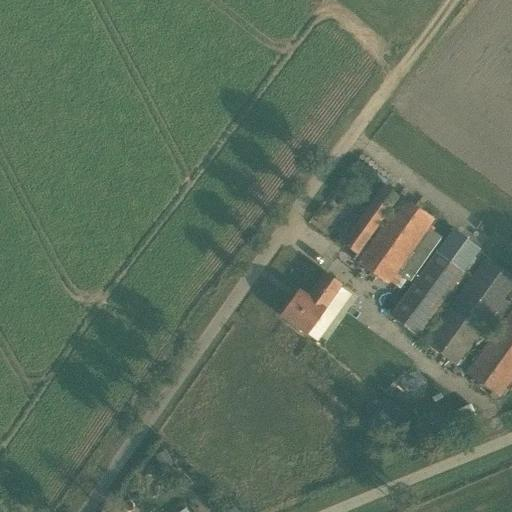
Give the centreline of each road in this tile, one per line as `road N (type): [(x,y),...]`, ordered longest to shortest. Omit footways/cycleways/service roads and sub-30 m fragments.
road 1 (unclassified): [(85,511),(372,88)]
road 2 (unclassified): [(329,511),(511,438)]
